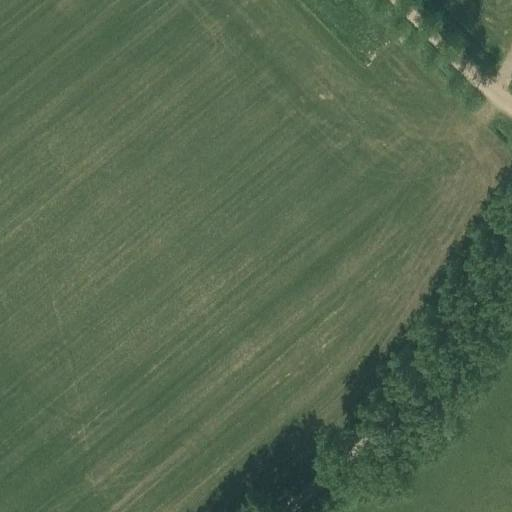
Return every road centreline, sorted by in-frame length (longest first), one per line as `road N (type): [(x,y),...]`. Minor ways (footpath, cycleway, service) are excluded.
road 1 (track): [(282,511),(416,384),(511,235)]
road 2 (track): [(399,0),(511,110)]
